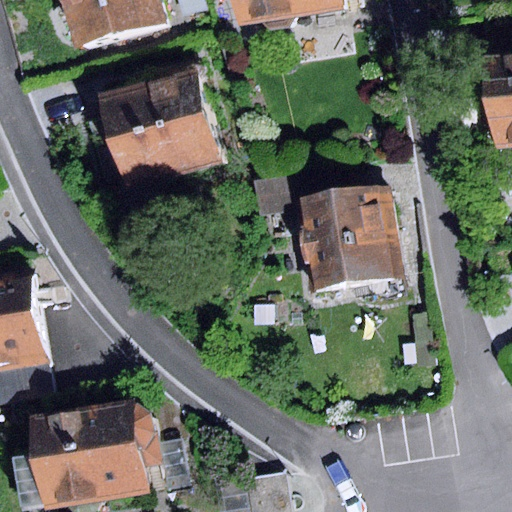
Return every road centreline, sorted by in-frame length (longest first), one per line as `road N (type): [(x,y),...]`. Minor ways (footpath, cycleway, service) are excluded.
road 1 (residential): [(413,511),(342,462),(234,412),(114,300),(30,169),(0,92)]
road 2 (residential): [(404,0),(453,300),(485,404),(511,453)]
